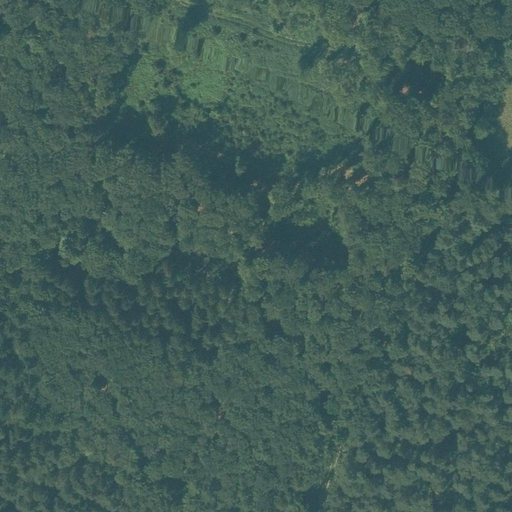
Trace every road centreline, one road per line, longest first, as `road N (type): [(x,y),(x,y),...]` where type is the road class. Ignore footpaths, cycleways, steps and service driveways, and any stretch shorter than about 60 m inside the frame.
road 1 (track): [(506,0),(301,511)]
road 2 (track): [(363,0),(491,38)]
